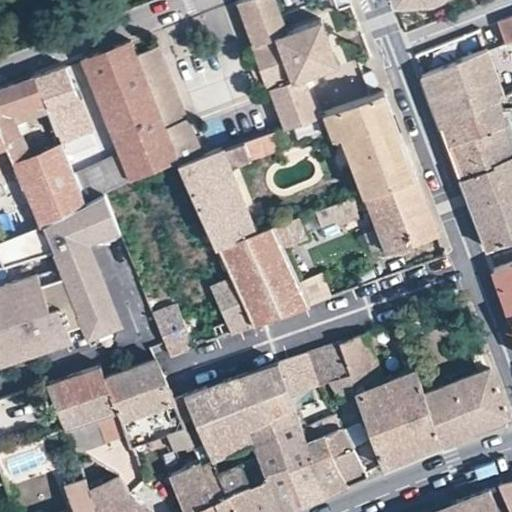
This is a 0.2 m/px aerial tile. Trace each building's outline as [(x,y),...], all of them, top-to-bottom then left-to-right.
[(266,76),(284,126),(317,114),(303,75),(337,63),(320,18),(286,30),(274,0),(240,0),(238,1),(237,1),(256,49),(259,58),(248,61),(255,79),(266,76)] [(511,38),(511,14),(496,20),(505,41),(511,38)] [(178,158),(137,54),(131,40),(82,59),(113,137),(130,177),(176,159),(178,158)] [(158,45),(137,54),(178,158),(176,159),(178,163),(204,154),(188,116),(187,116),(158,45)] [(421,73),(440,125),(504,97),(498,80),(486,47),(421,73)] [(65,64),(34,76),(45,101),(57,132),(88,120),(65,64)] [(367,87),(377,83),(372,70),(362,73),(367,87)] [(0,128),(6,144),(14,163),(23,185),(39,225),(42,223),(85,201),(69,160),(64,148),(61,141),(28,154),(12,114),(45,101),(34,76),(0,88),(0,128)] [(364,192),(415,174),(382,90),(369,95),(324,112),(334,138),(342,135),(364,192)] [(511,107),(511,93),(504,97),(440,125),(459,175),(493,164),(493,161),(511,152),(511,147),(503,124),(500,109),(511,107)] [(284,126),(276,129),(280,142),(322,128),(317,114),(301,120),(284,126)] [(204,154),(178,163),(215,245),(217,244),(257,230),(230,165),(281,146),(280,142),(276,129),(204,154)] [(79,154),(69,160),(85,201),(103,192),(130,177),(113,137),(79,154)] [(74,143),(64,148),(69,160),(79,154),(74,143)] [(0,146),(0,168),(14,163),(6,144),(0,146)] [(511,152),(493,161),(493,164),(459,175),(486,246),(511,237),(511,152)] [(14,163),(0,168),(0,175),(6,192),(23,185),(14,163)] [(438,232),(415,174),(364,192),(315,209),(321,229),(359,216),(356,210),(369,206),(386,250),(438,232)] [(0,256),(3,265),(53,248),(42,223),(39,225),(23,185),(6,192),(22,230),(0,237),(0,256)] [(42,223),(53,248),(87,331),(89,335),(94,334),(117,327),(78,236),(116,221),(103,192),(85,201),(42,223)] [(299,215),(274,224),(283,243),(306,236),(299,215)] [(119,231),(116,221),(78,236),(117,327),(94,334),(98,344),(117,338),(123,324),(88,243),(119,231)] [(283,243),(274,224),(257,230),(217,244),(231,275),(253,323),(309,303),(283,243)] [(142,247),(137,235),(124,240),(134,264),(153,256),(148,245),(142,247)] [(0,265),(0,360),(87,331),(53,248),(3,265),(0,265)] [(511,262),(493,269),(511,321),(511,320),(511,262)] [(305,282),(315,306),(335,298),(324,274),(305,282)] [(253,323),(231,275),(209,284),(226,321),(213,326),(216,337),(253,323)] [(194,346),(177,303),(153,313),(172,354),(194,346)] [(338,341),(359,404),(383,467),(414,454),(443,442),(415,369),(405,341),(396,345),(405,370),(382,379),(365,332),(350,337),(338,341)] [(338,341),(308,350),(319,382),(330,378),(349,409),(359,404),(338,341)] [(415,369),(443,442),(510,415),(506,406),(491,366),(484,349),(471,354),(477,370),(436,386),(427,364),(415,369)] [(278,360),(289,392),(319,382),(308,350),(283,358),(278,360)] [(129,366),(104,376),(117,410),(127,436),(130,445),(166,432),(166,430),(185,424),(174,396),(158,359),(156,357),(129,366)] [(247,423),(269,415),(294,404),(289,392),(278,360),(210,384),(184,392),(212,457),(252,439),(247,423)] [(98,365),(48,380),(66,426),(98,416),(117,410),(104,376),(98,365)] [(269,415),(303,503),(315,497),(327,492),(302,428),(294,404),(269,415)] [(127,436),(117,410),(98,416),(108,443),(127,436)] [(302,428),(327,492),(368,473),(336,412),(302,428)] [(259,454),(281,511),(289,508),(303,503),(269,415),(247,423),(252,439),(259,454)] [(193,443),(185,424),(166,430),(166,432),(174,450),(176,449),(193,443)] [(218,473),(235,511),(280,511),(281,511),(259,454),(218,473)] [(215,498),(201,464),(199,458),(182,466),(171,472),(172,475),(184,505),(186,511),(215,498)] [(201,464),(215,498),(220,511),(235,511),(218,473),(212,459),(201,464)] [(94,502),(100,511),(152,511),(148,506),(130,490),(119,474),(118,474),(89,488),(94,502)] [(100,511),(94,502),(89,488),(86,476),(64,483),(73,509),(66,511),(100,511)] [(511,479),(500,483),(510,507),(511,511),(511,479)] [(500,483),(489,487),(500,511),(510,507),(500,483)] [(500,511),(489,487),(454,501),(458,511),(500,511)] [(220,511),(215,498),(186,511),(184,511),(220,511)] [(435,511),(458,511),(454,501),(434,509),(435,511)]
